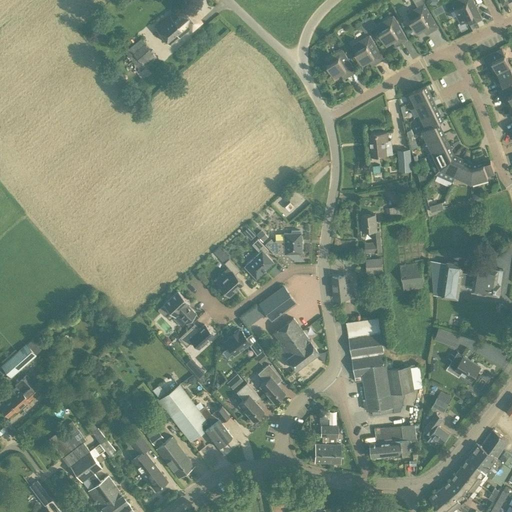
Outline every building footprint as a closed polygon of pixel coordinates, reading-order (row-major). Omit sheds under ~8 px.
[(455,8),(461,21),(467,18),(470,24),(482,18),(473,0),(455,0),(452,2),(455,8)] [(185,1),(177,9),(156,27),(170,44),(191,26),(192,27),(200,20),(185,1)] [(438,27),(424,3),(407,13),(410,19),(417,31),(423,28),(427,34),(438,27)] [(445,10),(442,4),(433,9),(436,14),(445,10)] [(380,31),(379,31),(387,43),(392,40),(396,46),(407,39),(393,15),(376,25),(380,31)] [(366,31),(375,26),(369,16),(360,21),(366,31)] [(356,51),(355,51),(363,63),(368,60),(372,65),(384,58),(369,34),(352,45),(356,51)] [(156,57),(141,38),(124,52),(140,71),(156,57)] [(344,78),(356,71),(341,47),(324,57),(328,63),(327,63),(335,76),(340,72),(344,78)] [(495,66),(498,72),(511,66),(505,54),(502,48),(483,57),(489,69),(495,66)] [(494,80),(500,92),(511,86),(511,68),(511,66),(498,72),(500,77),(494,80)] [(410,93),(416,105),(432,97),(426,85),(410,93)] [(511,86),(500,92),(506,104),(511,101),(511,86)] [(421,116),(437,108),(432,97),(416,105),(421,116)] [(422,130),(443,120),(437,108),(421,116),(426,127),(422,130)] [(422,130),(428,141),(444,134),(439,122),(443,120),(422,130)] [(371,155),(386,154),(386,153),(393,152),(392,139),(388,139),(387,132),(369,133),(370,136),(371,155)] [(433,153),(449,145),(445,136),(444,134),(428,141),(433,153)] [(433,153),(440,168),(454,154),(449,145),(433,153)] [(397,149),(399,170),(411,169),(410,148),(397,149)] [(453,182),(456,175),(463,159),(454,154),(440,168),(435,174),(453,182)] [(490,158),(473,163),(471,182),(488,178),(488,176),(495,174),(490,158)] [(456,175),(471,182),(473,163),(463,159),(456,175)] [(398,193),(409,190),(407,183),(396,186),(398,193)] [(285,206),(289,210),(294,205),(289,201),(285,206)] [(404,205),(391,205),(391,213),(404,212),(404,205)] [(486,246),(510,238),(502,216),(483,221),(480,211),(466,216),(474,237),(481,234),(486,246)] [(372,230),(373,241),(364,242),(365,253),(382,251),(380,229),(377,229),(376,214),(361,215),(363,230),(372,230)] [(269,236),(264,240),(270,247),(275,243),(274,242),(277,242),(277,249),(291,249),(291,227),(277,227),(277,237),(274,237),(272,239),(269,236)] [(255,279),(273,262),(264,253),(268,249),(257,238),(252,243),(259,251),(243,266),(255,279)] [(224,260),(229,255),(220,245),(215,249),(224,260)] [(367,272),(383,271),(382,256),(365,258),(367,272)] [(224,262),(232,271),(218,284),(228,296),(243,282),(235,273),(239,269),(229,257),(224,262)] [(458,296),(463,263),(447,260),(442,294),(458,296)] [(403,291),(425,288),(421,262),(399,265),(403,291)] [(503,269),(498,269),(476,265),(476,269),(472,268),(472,272),(472,273),(469,272),(467,284),(473,285),(473,290),(499,294),(503,269)] [(347,275),(332,276),(334,298),(349,297),(347,275)] [(296,303),(282,288),(260,302),(273,319),(296,303)] [(189,302),(178,290),(163,303),(174,315),(177,313),(186,322),(196,313),(187,304),(189,302)] [(372,309),(379,312),(378,314),(384,316),(387,306),(375,301),(372,309)] [(393,411),(401,409),(402,402),(401,392),(415,390),(414,386),(423,385),(420,364),(415,365),(415,362),(411,363),(411,364),(393,367),(392,359),(386,360),(381,332),(379,316),(346,321),(349,336),(348,336),(355,379),(355,378),(363,377),(366,398),(366,397),(368,410),(369,410),(373,410),(373,414),(393,411)] [(288,320),(283,324),(309,359),(319,352),(310,339),(293,317),(288,321),(288,320)] [(199,328),(194,322),(179,335),(185,343),(193,336),(200,344),(214,329),(206,321),(199,328)] [(309,359),(283,324),(277,328),(277,329),(273,332),(286,349),(283,352),(287,357),(286,357),(295,369),(309,359)] [(436,324),(437,325),(433,336),(448,342),(453,330),(436,324)] [(234,326),(223,334),(233,348),(244,339),(234,326)] [(255,341),(250,345),(257,353),(262,348),(255,341)] [(36,353),(26,343),(18,351),(1,366),(10,376),(27,362),(36,353)] [(472,380),(481,367),(464,356),(458,352),(446,369),(459,377),(461,373),(472,380)] [(204,371),(191,357),(185,362),(198,376),(204,371)] [(265,381),(259,385),(273,402),(284,392),(276,383),(281,378),(268,363),(257,372),(265,381)] [(238,383),(242,379),(237,373),(233,377),(238,383)] [(8,416),(15,410),(17,411),(40,390),(27,374),(15,385),(20,390),(8,401),(5,398),(3,398),(0,400),(0,409),(2,409),(8,416)] [(253,420),(263,411),(255,401),(260,397),(247,382),(236,392),(243,400),(238,404),(253,420)] [(216,447),(224,441),(199,409),(178,383),(158,399),(190,441),(204,430),(216,447)] [(448,403),(437,397),(431,408),(435,411),(436,408),(443,412),(448,403)] [(221,421),(229,415),(220,405),(210,412),(205,405),(199,409),(224,441),(231,436),(221,421)] [(327,416),(328,416),(328,408),(319,407),(319,416),(319,422),(327,422),(327,416)] [(432,420),(424,429),(431,435),(443,445),(451,435),(439,425),(439,426),(432,420)] [(104,511),(121,511),(99,482),(100,481),(93,473),(102,467),(83,441),(86,440),(71,421),(49,438),(62,457),(68,465),(69,464),(81,482),(88,477),(94,485),(88,490),(101,508),(104,511)] [(403,438),(403,440),(408,439),(408,440),(416,439),(416,430),(419,430),(419,422),(415,423),(415,424),(404,425),(401,425),(375,428),(376,440),(403,438)] [(315,461),(340,462),(340,443),(336,443),(336,436),(338,436),(338,426),(320,425),(320,435),(322,435),(322,442),(315,442),(315,460),(315,461)] [(99,427),(92,432),(110,455),(116,450),(99,427)] [(156,448),(178,476),(193,465),(172,436),(163,443),(160,438),(163,436),(158,429),(157,430),(155,427),(146,433),(157,448),(156,448)] [(487,470),(484,473),(485,473),(501,484),(511,467),(510,467),(503,462),(499,459),(496,457),(496,456),(508,440),(493,429),(481,445),(478,443),(469,455),(487,470)] [(144,451),(150,446),(140,434),(129,443),(130,445),(127,447),(131,454),(135,451),(137,454),(131,458),(155,489),(167,480),(144,451)] [(408,439),(403,440),(370,443),(372,457),(410,453),(408,440),(408,439)] [(499,459),(503,462),(510,467),(511,463),(511,454),(505,450),(499,459)] [(469,455),(458,469),(478,482),(485,473),(484,473),(487,470),(469,455)] [(478,482),(458,469),(451,479),(449,480),(468,495),(478,482)] [(108,475),(100,481),(99,482),(121,511),(131,511),(134,510),(122,494),(108,475)] [(35,492),(42,486),(37,480),(30,485),(35,492)] [(449,480),(438,490),(457,505),(466,497),(468,495),(449,480)] [(429,497),(436,505),(442,511),(448,511),(457,505),(438,490),(429,497)] [(499,497),(504,501),(509,493),(503,490),(499,497)] [(47,493),(40,498),(45,505),(52,499),(47,493)] [(499,497),(493,508),(498,511),(504,501),(499,497)]
